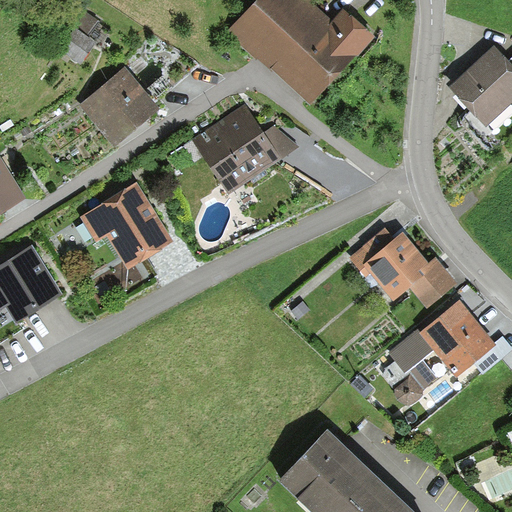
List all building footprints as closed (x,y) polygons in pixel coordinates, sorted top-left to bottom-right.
[(258,57),(310,106),(374,37),(344,9),(333,20),(310,0),(256,0),(227,32),(256,59),(258,57)] [(64,51),(73,59),(87,42),(78,34),(64,51)] [(448,93),(476,124),(511,91),(511,77),(491,54),(448,93)] [(109,135),(146,107),(119,71),(82,99),(109,135)] [(198,148),(226,187),(274,154),(246,114),(198,148)] [(0,216),(23,202),(0,166),(0,216)] [(118,263),(158,240),(127,187),(78,216),(91,238),(101,233),(118,263)] [(397,237),(362,264),(385,293),(402,280),(421,303),(446,284),(429,262),(421,268),(397,237)] [(9,317),(48,294),(23,251),(0,263),(0,302),(9,317)] [(450,373),(485,345),(452,304),(391,352),(419,385),(428,378),(414,359),(430,347),(450,373)] [(398,511),(320,434),(277,477),(312,511),(398,511)]
